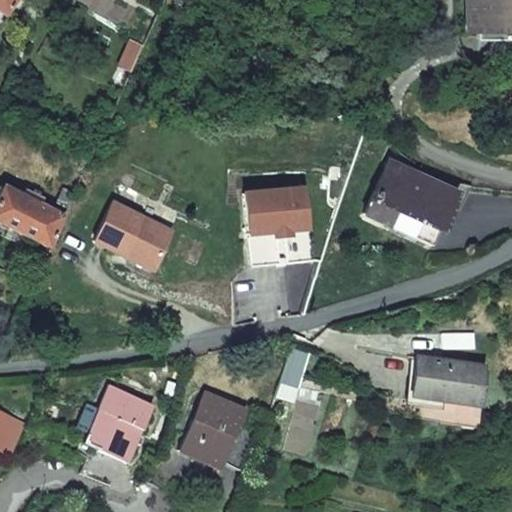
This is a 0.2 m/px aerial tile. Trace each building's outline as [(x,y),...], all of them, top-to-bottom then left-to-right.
[(13,0),(0,0),(0,13),(2,15),(13,0)] [(511,0),(466,0),(466,28),(511,29),(511,0)] [(0,88),(9,73),(0,67),(0,88)] [(451,193),(382,163),(358,216),(428,246),(451,193)] [(0,224),(49,248),(74,195),(62,188),(51,211),(38,204),(40,198),(23,190),(21,195),(1,186),(0,188),(0,224)] [(301,187),(242,192),(245,232),(269,230),(273,222),(282,221),(287,228),(304,227),(301,187)] [(169,232),(110,204),(92,241),(121,256),(123,251),(153,265),(169,232)] [(282,221),(273,222),(269,230),(273,235),(274,235),(283,235),(287,228),(282,221)] [(269,230),(245,232),(248,265),(276,263),(274,235),(273,235),(269,230)] [(407,403),(473,414),(478,372),(414,361),(407,403)] [(77,447),(123,466),(148,404),(103,384),(77,447)] [(233,469),(246,441),(232,434),(242,410),(199,390),(187,415),(189,416),(174,450),(216,469),(219,462),(233,469)] [(0,443),(6,446),(19,419),(4,412),(0,420),(0,443)]
